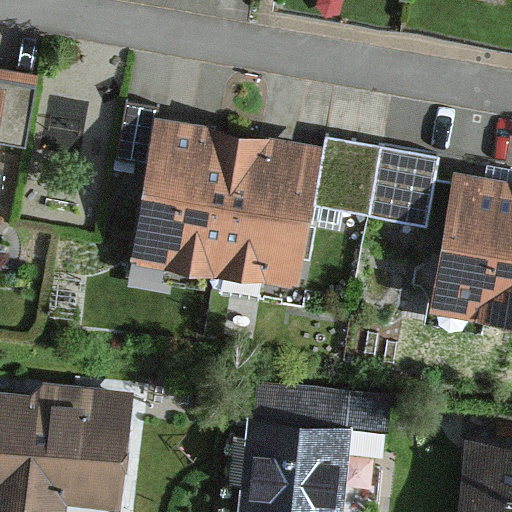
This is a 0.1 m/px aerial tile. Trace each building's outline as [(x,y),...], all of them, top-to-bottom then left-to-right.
[(236,131),(161,117),(141,234),(216,247),(236,131)] [(311,144),(236,131),(216,247),(291,260),(311,144)] [(511,297),(511,178),(460,169),(439,285),(511,297)] [(48,390),(7,385),(0,445),(0,487),(60,495),(61,482),(112,488),(123,391),(49,382),(48,390)] [(333,511),(342,420),(257,413),(248,511),(333,511)] [(511,511),(511,440),(482,437),(472,511),(511,511)]
